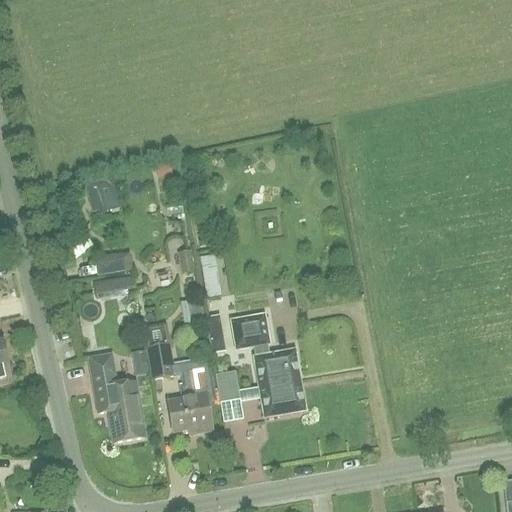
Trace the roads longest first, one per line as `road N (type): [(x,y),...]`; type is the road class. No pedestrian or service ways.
road 1 (unclassified): [(89,511),(74,476),(0,139)]
road 2 (unclassified): [(150,511),(511,449)]
